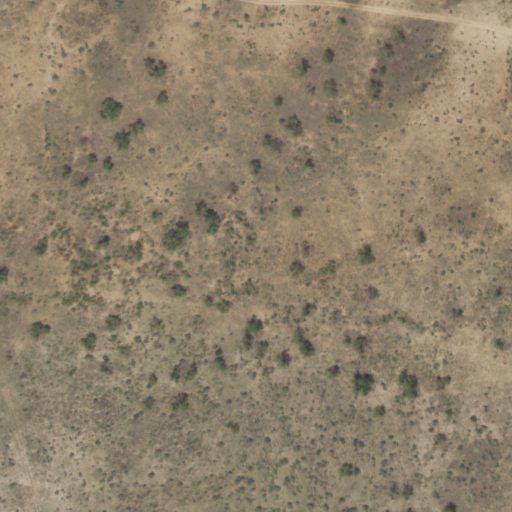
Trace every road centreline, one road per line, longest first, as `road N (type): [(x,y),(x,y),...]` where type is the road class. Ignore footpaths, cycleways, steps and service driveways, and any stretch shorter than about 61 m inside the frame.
road 1 (track): [(511,35),(241,0)]
road 2 (track): [(0,340),(41,511)]
